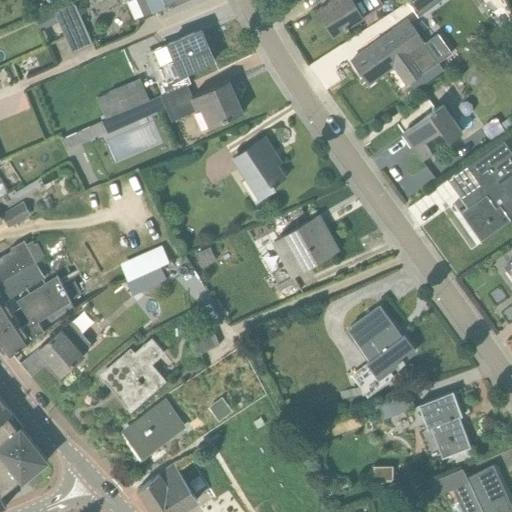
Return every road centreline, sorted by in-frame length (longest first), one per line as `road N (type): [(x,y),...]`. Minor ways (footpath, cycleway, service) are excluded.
road 1 (residential): [(511,387),(312,109),(247,0)]
road 2 (secondary): [(96,483),(0,368)]
